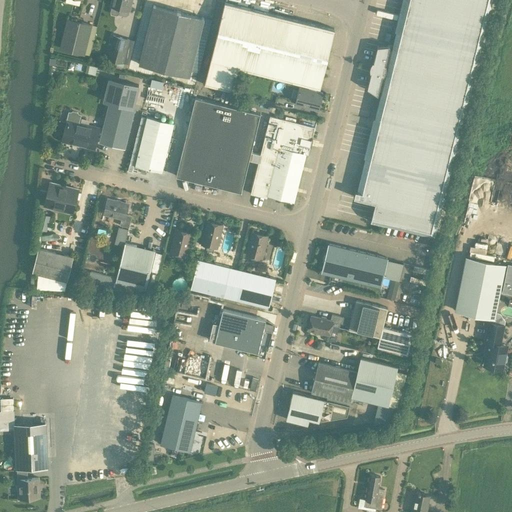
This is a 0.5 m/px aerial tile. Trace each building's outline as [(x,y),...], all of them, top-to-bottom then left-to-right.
[(112,7),(111,11),(112,13),(117,14),(119,13),(120,9),(129,11),(131,2),(129,2),(129,0),(112,0),(111,6),(112,7)] [(373,61),(371,65),(370,69),(370,72),(371,71),(367,87),(377,94),(379,90),(382,90),(375,118),(373,118),(364,157),(365,158),(357,190),(355,190),(354,196),(375,202),(370,221),(435,237),(492,0),(401,0),(394,31),(396,31),(392,50),(389,49),(390,45),(377,46),(373,61)] [(334,29),(224,2),(204,84),(233,91),(238,67),(320,87),(334,29)] [(139,64),(190,76),(204,18),(153,5),(139,64)] [(93,24),(67,18),(59,48),(85,55),(93,24)] [(113,34),(107,59),(123,63),(129,39),(113,34)] [(110,102),(100,141),(124,147),(134,108),(133,107),(139,84),(109,76),(103,100),(110,102)] [(163,81),(152,78),(150,85),(162,88),(163,81)] [(309,89),(299,87),(295,105),(318,111),(323,92),(316,91),(309,89)] [(260,154),(251,152),(260,113),(195,97),(176,175),(195,180),(195,182),(221,188),(222,187),(241,191),(248,161),(258,164),(250,193),(266,197),(267,195),(280,198),(280,200),(293,204),(306,153),(308,154),(314,127),(270,115),(260,154)] [(69,112),(66,123),(67,124),(63,141),(73,144),(73,142),(95,147),(99,128),(78,123),(80,115),(79,114),(77,112),(72,111),(70,112),(69,112)] [(137,166),(137,167),(143,169),(149,170),(149,168),(162,171),(174,123),(147,116),(135,165),(137,166)] [(45,202),(73,209),(78,189),(50,182),(45,202)] [(103,214),(121,218),(119,225),(129,227),(131,215),(126,214),(128,203),(107,198),(103,214)] [(41,214),(37,229),(47,231),(51,217),(41,214)] [(217,247),(223,224),(207,220),(201,243),(217,247)] [(114,243),(124,246),(115,281),(145,288),(155,250),(125,242),(128,229),(118,226),(114,243)] [(176,228),(170,251),(186,255),(192,232),(176,228)] [(58,232),(36,232),(36,240),(59,239),(58,232)] [(268,236),(252,232),(246,255),(262,259),(268,236)] [(403,263),(387,259),(387,257),(329,243),(322,272),(380,286),(383,276),(391,278),(386,297),(394,299),(403,263)] [(65,289),(67,281),(73,256),(38,248),(32,272),(31,273),(30,287),(65,289)] [(465,255),(455,310),(495,318),(505,263),(465,255)] [(269,307),(276,278),(198,258),(191,288),(269,307)] [(511,293),(511,264),(508,264),(502,291),(511,293)] [(84,345),(89,298),(74,297),(72,316),(63,316),(60,343),(84,345)] [(179,297),(176,318),(193,320),(196,300),(179,297)] [(348,329),(380,337),(377,346),(407,354),(412,333),(383,326),(387,308),(355,300),(348,329)] [(213,324),(209,340),(215,341),(244,348),(258,352),(266,319),(252,315),(223,308),(221,316),(219,325),(213,324)] [(329,335),(331,326),(339,327),(340,323),(342,323),(344,317),(332,314),(330,320),(311,315),(308,330),(329,335)] [(484,356),(482,366),(503,370),(508,344),(501,343),(505,324),(487,321),(483,341),(485,342),(482,355),(484,356)] [(318,349),(321,348),(322,344),(320,341),(317,341),(314,342),(313,346),(315,349),(318,349)] [(359,365),(358,371),(351,396),(388,406),(398,408),(406,372),(397,370),(397,366),(361,357),(359,365)] [(311,392),(350,401),(351,396),(358,371),(318,361),(311,392)] [(69,398),(78,398),(78,370),(69,370),(69,398)] [(293,391),(289,404),(291,404),(287,419),(300,422),(300,421),(308,423),(309,418),(318,421),(347,416),(349,405),(303,394),(293,392),(293,391)] [(202,402),(172,394),(160,443),(190,451),(202,402)] [(45,424),(15,425),(17,468),(26,468),(47,467),(45,424)] [(18,478),(17,478),(18,498),(40,497),(39,477),(27,478),(26,468),(17,468),(18,478)] [(370,474),(365,500),(364,506),(381,509),(384,489),(378,488),(380,476),(370,474)] [(433,511),(434,511),(427,510),(430,495),(416,492),(411,511),(433,511)]
